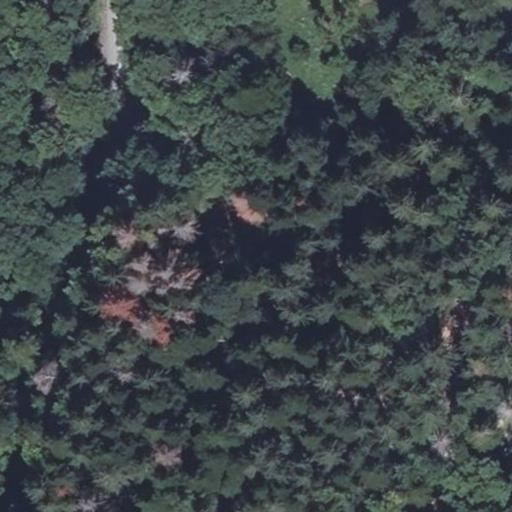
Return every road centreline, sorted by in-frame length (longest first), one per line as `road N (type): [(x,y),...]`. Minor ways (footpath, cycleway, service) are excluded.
road 1 (tertiary): [(119,0),(122,185),(65,334),(27,511)]
road 2 (track): [(173,511),(210,393),(211,0)]
road 3 (track): [(511,422),(415,511)]
